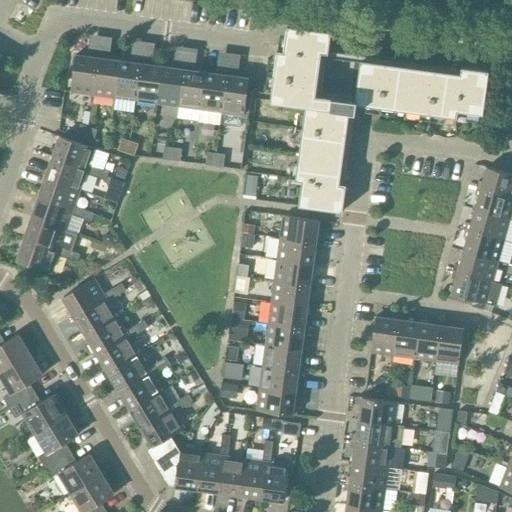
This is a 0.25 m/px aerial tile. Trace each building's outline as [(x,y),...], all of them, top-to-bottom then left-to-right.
[(461,72),(441,70),(423,67),(405,65),(388,62),(387,62),(328,54),(329,47),(331,29),(288,23),(286,35),(280,34),(279,41),(271,100),(306,105),(295,180),(302,180),(299,205),(342,211),(346,184),(339,183),(349,110),(352,110),(357,102),(364,103),(382,106),(399,108),(418,111),(436,113),(457,116),(458,110),(483,113),(489,69),(461,66),(461,67),(461,72)] [(76,54),(75,57),(71,91),(93,94),(98,57),(76,54)] [(119,60),(98,57),(93,94),(115,97),(119,60)] [(115,97),(136,100),(141,63),(119,60),(115,97)] [(162,66),(141,63),(136,100),(157,103),(162,66)] [(157,103),(179,106),(184,69),(162,66),(157,103)] [(205,72),(184,69),(179,106),(200,109),(205,72)] [(200,109),(222,112),(226,75),(205,72),(200,109)] [(226,75),(222,112),(244,115),(249,78),(226,75)] [(85,139),(89,127),(81,124),(77,136),(85,139)] [(89,127),(85,139),(93,142),(97,130),(89,127)] [(94,148),(60,136),(53,157),(86,169),(88,165),(94,148)] [(126,153),(130,141),(122,138),(118,150),(126,153)] [(130,141),(126,153),(134,156),(138,144),(130,141)] [(171,160),(173,147),(164,146),(163,159),(171,160)] [(173,147),(171,160),(180,161),(182,149),(173,147)] [(214,166),(216,153),(207,152),(206,165),(214,166)] [(216,153),(214,166),(223,167),(225,154),(216,153)] [(95,176),(98,168),(88,165),(86,169),(53,157),(46,178),(79,189),(85,173),(95,176)] [(118,167),(114,178),(124,181),(128,171),(118,167)] [(511,197),(511,173),(487,167),(483,182),(478,181),(477,187),(511,197)] [(98,168),(95,176),(111,182),(113,178),(107,176),(108,172),(98,168)] [(74,206),(79,189),(46,178),(39,198),(72,210),(74,206)] [(510,219),(511,210),(511,197),(477,187),(475,194),(479,195),(475,209),(510,219)] [(84,209),(74,206),(72,210),(39,198),(32,219),(65,230),(71,214),(81,217),(84,209)] [(84,209),(81,217),(91,221),(94,213),(84,209)] [(504,240),(510,219),(475,209),(471,223),(467,222),(465,229),(504,240)] [(280,238),(320,243),(321,236),(317,236),(319,220),(283,215),(280,238)] [(32,219),(25,239),(58,251),(60,247),(70,250),(72,251),(77,235),(65,231),(65,230),(32,219)] [(244,224),(243,233),(253,234),(254,225),(244,224)] [(498,261),(504,240),(465,229),(463,236),(467,237),(463,251),(498,261)] [(280,238),(277,259),(313,264),(315,250),(319,250),(320,243),(280,238)] [(57,255),(67,258),(70,250),(60,247),(58,251),(25,239),(17,260),(51,272),(57,255)] [(70,250),(67,258),(77,262),(79,258),(80,254),(72,251),(70,250)] [(492,281),(498,261),(463,251),(459,265),(455,264),(453,271),(492,281)] [(274,281),(314,286),(315,279),(311,279),(313,264),(277,259),(274,281)] [(238,264),(236,275),(247,277),(248,265),(238,264)] [(506,285),(492,281),(453,271),(451,277),(456,279),(451,294),(473,300),(472,306),(484,310),(486,303),(500,307),(506,285)] [(74,290),(63,297),(74,316),(105,298),(103,294),(94,278),(74,290)] [(274,281),(271,302),(307,307),(309,292),(313,293),(314,286),(274,281)] [(126,290),(122,283),(112,289),(116,296),(126,290)] [(74,316),(86,334),(116,316),(107,301),(116,296),(112,289),(103,294),(105,298),(74,316)] [(235,302),(232,318),(243,319),(245,303),(235,302)] [(271,302),(268,323),(308,329),(309,322),(305,321),(307,307),(271,302)] [(376,316),(375,319),(371,352),(393,355),(398,315),(392,314),(391,319),(376,316)] [(393,355),(415,358),(419,322),(405,320),(405,316),(398,315),(393,355)] [(125,331),(116,316),(86,334),(97,353),(127,335),(125,331)] [(230,332),(229,339),(240,341),(240,338),(245,338),(247,321),(233,319),(231,332),(230,332)] [(139,333),(148,327),(144,320),(134,326),(139,333)] [(415,358),(436,361),(441,321),(435,320),(434,324),(419,322),(415,358)] [(441,321),(436,361),(458,364),(463,328),(448,326),(448,322),(441,321)] [(268,323),(265,345),(301,350),(303,335),(307,336),(308,329),(268,323)] [(97,353),(108,371),(139,353),(130,338),(139,333),(134,326),(125,331),(127,335),(97,353)] [(0,343),(0,372),(30,355),(18,335),(1,345),(0,343)] [(301,350),(265,345),(263,366),(303,372),(304,365),(299,364),(301,350)] [(229,346),(227,360),(237,361),(239,347),(229,346)] [(147,368),(139,353),(108,371),(119,390),(150,372),(147,368)] [(9,408),(31,395),(25,385),(42,375),(30,355),(0,372),(0,373),(11,393),(3,398),(9,408)] [(161,370),(170,364),(166,357),(157,362),(161,370)] [(119,390),(130,408),(161,390),(152,375),(161,370),(157,362),(147,368),(150,372),(119,390)] [(225,363),(224,377),(241,379),(243,365),(225,363)] [(263,366),(260,388),(295,393),(297,378),(302,379),(303,372),(263,366)] [(196,371),(187,376),(191,383),(200,377),(196,371)] [(500,383),(497,392),(506,395),(509,387),(500,383)] [(223,384),(222,396),(236,397),(237,386),(223,384)] [(388,384),(387,396),(400,398),(402,386),(388,384)] [(161,390),(130,408),(141,427),(172,409),(170,405),(179,399),(171,386),(162,392),(161,390)] [(409,399),(431,401),(432,388),(411,386),(409,399)] [(295,393),(260,388),(257,410),(297,416),(298,408),(294,407),(295,393)] [(437,391),(436,402),(448,403),(449,393),(437,391)] [(35,433),(66,414),(54,394),(37,404),(31,395),(9,408),(15,418),(23,413),(35,433)] [(193,401),(188,394),(179,399),(183,407),(193,401)] [(358,419),(394,424),(397,402),(357,396),(356,404),(360,405),(358,419)] [(141,427),(153,446),(149,448),(155,458),(177,445),(171,435),(183,428),(174,412),(183,407),(179,399),(170,405),(172,409),(141,427)] [(450,432),(453,409),(440,408),(437,430),(450,432)] [(467,412),(458,410),(457,423),(465,426),(467,412)] [(66,414),(35,433),(47,452),(39,457),(45,467),(67,454),(61,445),(78,434),(66,414)] [(263,418),(262,428),(270,429),(271,419),(263,418)] [(272,419),(270,429),(281,431),(282,420),(272,419)] [(352,433),(351,440),(391,446),(400,447),(403,425),(394,424),(358,419),(356,434),(352,433)] [(281,431),(281,433),(286,434),(285,439),(297,441),(299,423),(282,420),(281,431)] [(435,430),(432,452),(436,453),(446,454),(448,454),(450,432),(437,430),(435,430)] [(229,446),(230,435),(222,434),(221,445),(229,446)] [(272,452),(273,441),(265,440),(263,451),(272,452)] [(391,446),(351,440),(350,447),(355,448),(353,462),(388,467),(391,446)] [(180,451),(177,445),(155,458),(161,469),(171,483),(175,484),(175,486),(197,489),(202,453),(180,451)] [(219,492),(240,495),(245,459),(228,457),(229,446),(221,445),(219,456),(223,456),(219,492)] [(261,498),(283,501),(288,465),(270,463),(272,452),(263,451),(262,462),(266,462),(261,498)] [(223,456),(219,456),(202,453),(197,489),(219,492),(223,456)] [(445,469),(446,454),(436,453),(434,468),(445,469)] [(71,492),(102,474),(89,454),(72,464),(67,454),(45,467),(51,477),(59,473),(71,492)] [(455,455),(451,467),(463,472),(466,464),(463,458),(455,455)] [(266,462),(262,462),(245,459),(240,495),(261,498),(266,462)] [(385,488),(388,467),(353,462),(350,477),(346,476),(345,483),(385,488)] [(511,467),(508,466),(499,487),(511,491),(511,467)] [(426,494),(428,473),(417,472),(414,493),(426,494)] [(456,476),(434,473),(432,486),(454,489),(456,476)] [(102,474),(71,492),(82,511),(101,511),(97,504),(114,494),(102,474)] [(385,488),(345,483),(344,490),(349,490),(347,505),(382,510),(385,488)] [(478,487),(477,500),(489,501),(490,488),(478,487)]
